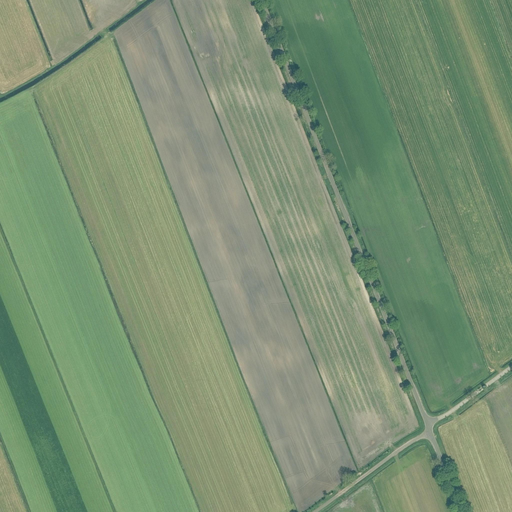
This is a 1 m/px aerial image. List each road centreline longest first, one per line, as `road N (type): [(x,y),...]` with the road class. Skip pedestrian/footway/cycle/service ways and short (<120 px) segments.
road 1 (unclassified): [(426,423),(261,0)]
road 2 (unclassified): [(315,511),(430,433)]
